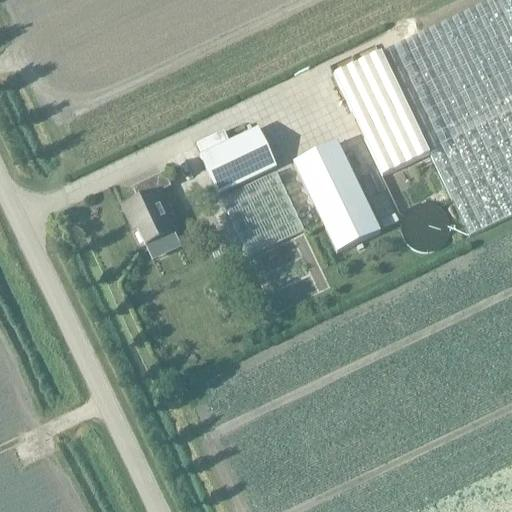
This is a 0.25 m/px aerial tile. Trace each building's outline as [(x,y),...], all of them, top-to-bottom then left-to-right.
[(511,0),(490,0),(332,77),(381,178),(429,154),(469,237),(511,216),(511,0)] [(218,196),(275,169),(257,130),(199,158),(218,196)] [(335,144),(291,166),(299,182),(320,225),(335,257),(380,235),(335,144)] [(248,258),(303,232),(275,174),(220,200),(248,258)] [(155,194),(169,188),(163,175),(133,189),(138,201),(122,209),(130,224),(133,222),(144,247),(173,233),(155,194)] [(295,243),(258,260),(264,273),(301,255),(295,243)]
